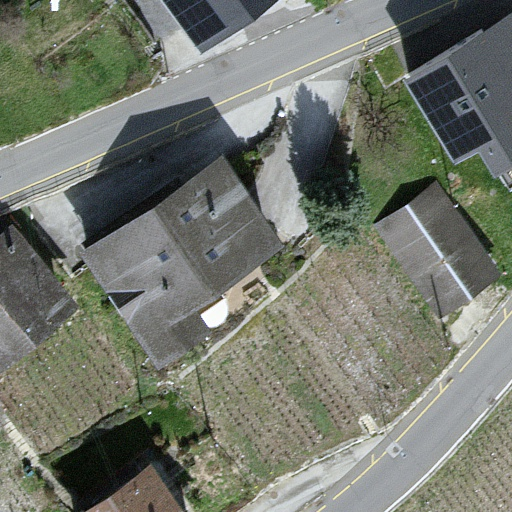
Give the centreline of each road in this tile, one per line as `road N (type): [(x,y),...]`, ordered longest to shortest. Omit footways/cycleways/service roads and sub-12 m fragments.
road 1 (unclassified): [(413,0),(0,180)]
road 2 (unclassified): [(357,511),(511,345)]
